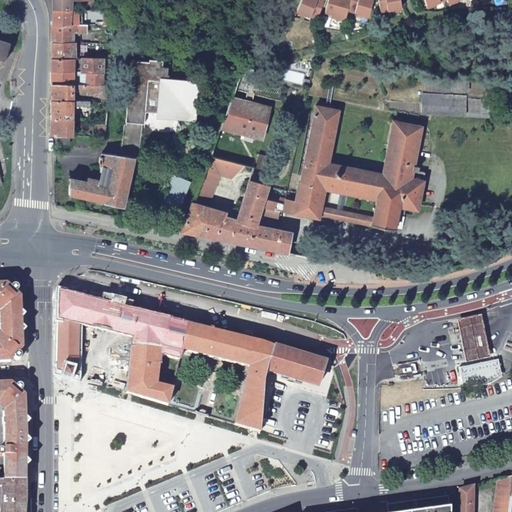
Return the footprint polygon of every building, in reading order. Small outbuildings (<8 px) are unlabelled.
[(91,0),(53,0),(53,10),(69,10),(69,0),(76,0),(81,1),(91,0)] [(294,0),(290,10),(310,18),(317,0),(294,0)] [(321,0),(319,9),(326,11),(324,16),(338,20),(341,10),(362,16),(366,0),(321,0)] [(372,0),(374,11),(395,8),(394,0),(372,0)] [(82,9),(69,10),(53,10),(53,25),(81,25),(82,9)] [(114,25),(114,17),(103,17),(103,25),(114,25)] [(52,43),(70,43),(71,33),(86,33),(86,25),(81,25),(53,25),(52,43)] [(0,67),(1,68),(9,43),(0,40),(0,67)] [(72,58),(73,43),(70,43),(52,43),(52,58),(72,58)] [(72,71),(72,58),(52,58),(51,71),(72,71)] [(110,71),(111,58),(81,58),(81,71),(86,71),(103,71),(110,71)] [(120,155),(134,156),(138,157),(141,124),(153,126),(153,130),(175,131),(176,118),(193,119),(197,82),(161,79),(162,60),(148,59),(148,62),(130,61),(125,123),(123,123),(120,155)] [(51,71),(51,84),(72,84),(72,71),(51,71)] [(102,84),(103,71),(86,71),(86,84),(102,84)] [(51,84),(50,101),(71,101),(71,95),(108,96),(109,84),(102,84),(86,84),(72,84),(51,84)] [(464,98),(420,97),(420,113),(463,115),(464,98)] [(265,108),(229,100),(217,132),(259,139),(265,108)] [(50,101),(50,117),(71,117),(71,101),(50,101)] [(323,194),(371,204),(374,189),(401,194),(397,210),(418,214),(420,201),(425,175),(411,173),(420,128),(392,123),(382,173),(328,163),(337,112),(314,108),(299,186),(297,186),(294,201),(284,199),(283,205),(261,201),(264,186),(244,183),(237,220),(262,226),(258,221),(258,217),(260,209),(280,212),(318,219),(318,217),(320,207),(323,194)] [(55,135),(69,136),(70,136),(71,117),(50,117),(50,135),(55,135)] [(91,123),(90,137),(104,137),(105,124),(91,123)] [(55,135),(55,144),(69,144),(69,136),(55,135)] [(134,156),(120,155),(101,153),(99,173),(101,173),(100,181),(87,178),(87,180),(69,177),(68,195),(123,206),(134,156)] [(189,182),(171,175),(158,206),(176,213),(189,182)] [(368,217),(366,226),(393,232),(397,210),(401,194),(374,189),(371,204),(368,217)] [(225,213),(191,203),(181,232),(286,252),(290,233),(262,226),(237,220),(224,217),(225,213)] [(368,217),(320,207),(318,217),(366,226),(368,217)] [(260,209),(258,217),(278,221),(280,212),(260,209)] [(5,284),(5,283),(0,282),(0,361),(9,362),(9,360),(12,356),(13,357),(14,359),(15,359),(17,359),(18,359),(19,358),(20,356),(20,354),(19,353),(18,352),(16,352),(19,349),(21,349),(19,296),(18,296),(13,292),(15,291),(16,289),(16,288),(16,287),(16,286),(14,284),(13,284),(12,284),(11,284),(10,285),(9,286),(8,287),(5,284)] [(264,370),(271,345),(264,344),(265,340),(257,338),(256,342),(195,326),(196,323),(190,321),(189,325),(144,314),(145,310),(137,309),(137,312),(72,296),(72,292),(65,290),(64,294),(59,293),(58,370),(77,377),(79,323),(133,336),(127,392),(129,392),(135,394),(168,404),(172,388),(157,384),(161,355),(180,361),(183,352),(250,371),(234,425),(249,429),(258,432),(262,379),(264,370)] [(465,358),(466,364),(490,359),(489,353),(485,335),(482,320),(481,316),(457,321),(458,325),(461,341),(465,358)] [(320,361),(271,345),(264,370),(317,387),(325,363),(320,361)] [(498,360),(459,368),(463,388),(490,384),(501,377),(498,360)] [(3,480),(25,480),(25,463),(26,442),(24,396),(18,391),(20,391),(21,390),(22,388),(22,387),(21,386),(21,385),(20,384),(19,384),(17,384),(16,384),(15,385),(14,386),(14,387),(14,388),(10,384),(10,382),(0,382),(0,404),(2,404),(3,449),(2,448),(0,447),(0,455),(1,455),(3,455),(3,480)] [(507,511),(511,476),(496,480),(492,511),(507,511)] [(0,511),(24,511),(25,480),(3,480),(0,480),(0,511)] [(471,511),(472,486),(459,489),(458,511),(471,511)] [(357,511),(357,509),(333,511),(447,511),(448,496),(387,505),(387,511),(357,511)]
